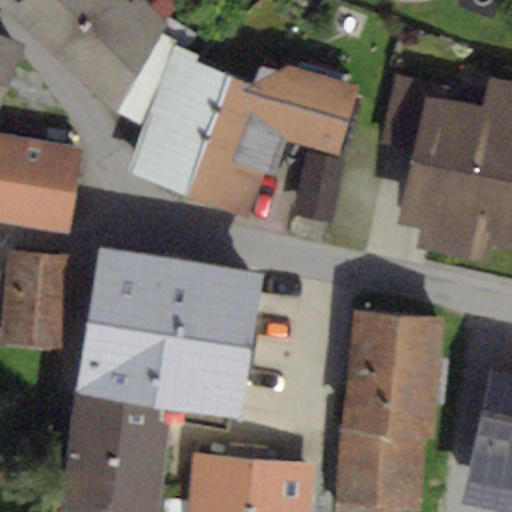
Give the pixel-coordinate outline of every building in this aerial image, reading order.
[(21,0),(9,13),(116,112),(162,32),(166,25),(162,22),(177,0),(21,0)] [(0,105),(28,42),(0,30),(0,105)] [(192,193),(233,77),(197,61),(199,55),(176,46),(177,39),(162,32),(116,112),(141,127),(128,168),(192,193)] [(254,84),(233,77),(192,193),(243,210),(260,160),(272,164),(284,129),(335,147),(355,89),(285,65),(277,70),(261,65),(254,84)] [(483,106),(445,98),(447,87),(396,76),(383,141),(415,148),(400,223),(420,227),(415,249),(489,264),(493,247),(511,251),(511,83),(488,79),(483,106)] [(81,148),(0,134),(0,220),(67,232),(81,148)] [(345,160),(306,152),(292,213),(332,221),(345,160)] [(76,253),(7,247),(5,274),(0,273),(0,345),(67,351),(76,253)] [(265,273),(100,248),(78,393),(161,406),(242,419),(265,273)] [(446,316),(353,308),(343,427),(340,427),(333,503),(422,511),(428,440),(435,441),(446,316)] [(511,511),(511,374),(492,370),(464,502),(511,511)] [(161,406),(78,393),(62,510),(79,511),(155,511),(167,425),(159,418),(161,406)] [(309,511),(313,461),(192,453),(188,511),(309,511)]
